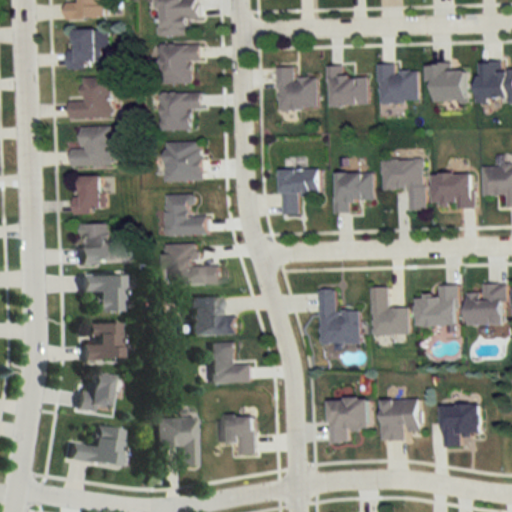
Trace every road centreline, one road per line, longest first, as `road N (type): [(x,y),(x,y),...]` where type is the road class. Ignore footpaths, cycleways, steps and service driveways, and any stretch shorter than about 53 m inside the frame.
road 1 (residential): [(297,511),(293,371),(248,224),(238,0)]
road 2 (residential): [(9,511),(32,341),(21,0)]
road 3 (residential): [(13,488),(143,508),(296,485)]
road 4 (residential): [(511,20),(239,29)]
road 5 (residential): [(511,246),(259,256)]
road 6 (residential): [(511,494),(402,480),(296,485)]
